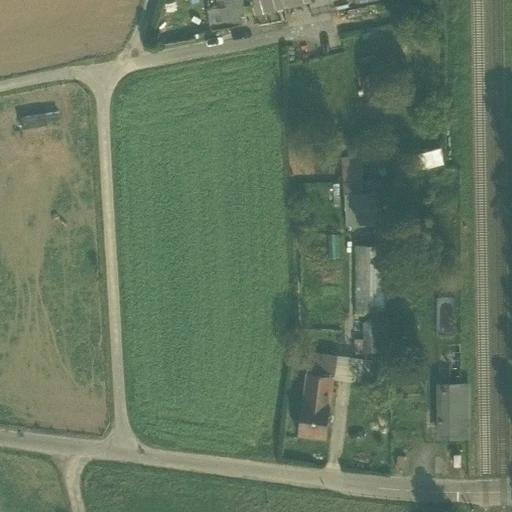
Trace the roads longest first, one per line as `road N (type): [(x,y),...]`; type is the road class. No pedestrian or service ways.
road 1 (unclassified): [(511,492),(378,489),(123,454)]
road 2 (unclassified): [(123,454),(96,66)]
road 3 (unclassified): [(327,27),(131,60)]
road 4 (unclassified): [(123,454),(0,437)]
